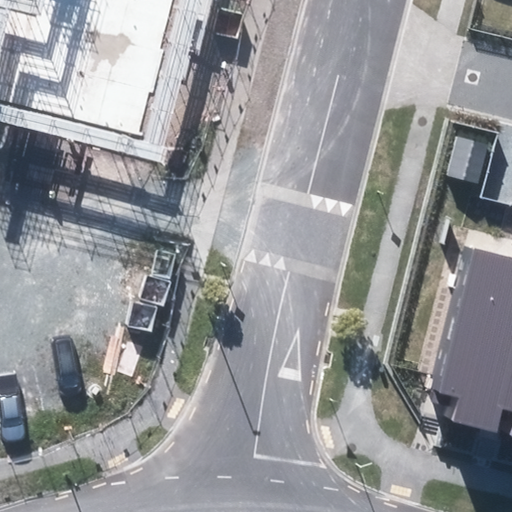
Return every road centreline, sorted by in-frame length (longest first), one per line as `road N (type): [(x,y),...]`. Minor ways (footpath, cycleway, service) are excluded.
road 1 (residential): [(349,36),(270,350),(253,455),(254,506)]
road 2 (residential): [(349,36),(511,76)]
